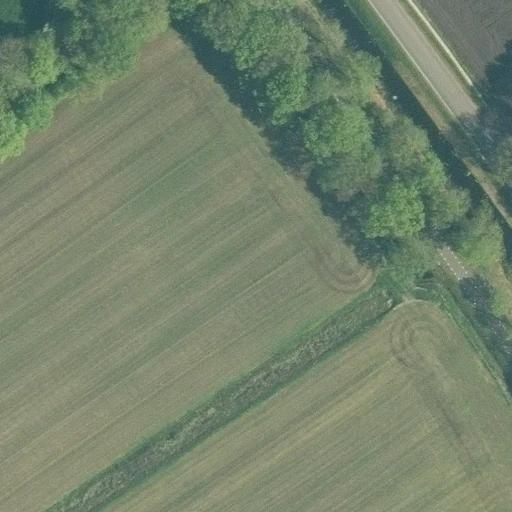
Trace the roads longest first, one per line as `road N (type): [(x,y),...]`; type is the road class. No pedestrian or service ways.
road 1 (secondary): [(511,180),(379,0)]
road 2 (unclassified): [(0,105),(146,0)]
